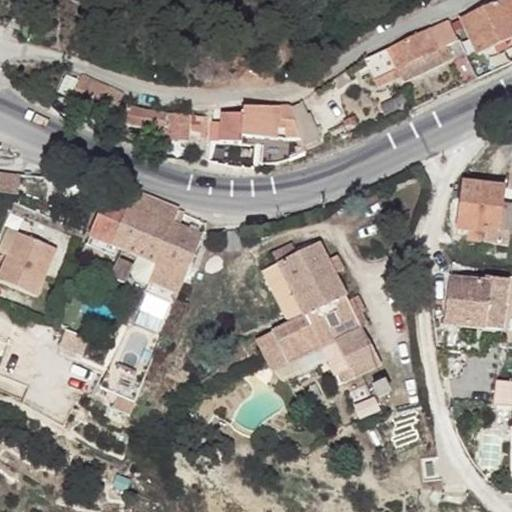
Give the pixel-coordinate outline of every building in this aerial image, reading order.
[(0,0),(0,16),(12,22),(33,31),(45,0),(0,0)] [(511,0),(509,0),(464,21),(479,55),(497,48),(511,40),(511,0)] [(411,66),(437,55),(436,52),(456,43),(448,25),(427,33),(389,51),(398,72),(411,66)] [(511,40),(497,48),(499,54),(511,48),(511,40)] [(441,63),(437,55),(411,66),(398,72),(402,80),(441,63)] [(476,80),(468,59),(453,66),(462,87),(476,80)] [(69,101),(111,121),(122,97),(81,78),(69,101)] [(301,138),(305,150),(317,145),(302,106),(290,108),(301,138)] [(301,138),(290,108),(244,110),(244,117),(224,115),(221,146),(264,150),(265,140),(277,141),(278,130),(279,121),(287,122),(286,131),(286,137),(301,138)] [(189,141),(203,142),(204,118),(175,117),(161,115),(126,109),(123,125),(136,127),(152,131),(166,133),(165,142),(189,144),(189,141)] [(211,145),(221,146),(224,115),(220,117),(213,121),(211,145)] [(279,121),(278,130),(286,131),(287,122),(279,121)] [(265,140),(264,150),(263,165),(288,159),(289,142),(277,141),(265,140)] [(189,141),(189,144),(189,150),(205,152),(205,142),(203,142),(189,141)] [(511,214),(511,190),(463,184),(456,235),(466,236),(465,240),(505,245),(507,234),(509,234),(511,214)] [(156,202),(134,193),(129,205),(174,223),(178,211),(156,202)] [(112,246),(129,205),(107,195),(90,237),(91,237),(106,244),(102,253),(114,258),(118,249),(112,246)] [(156,266),(174,223),(129,205),(112,246),(118,249),(129,254),(156,266)] [(174,304),(202,235),(174,223),(156,266),(129,254),(125,263),(151,273),(153,275),(145,292),(167,302),(174,304)] [(56,249),(17,232),(6,258),(45,276),(56,249)] [(87,247),(102,253),(106,244),(91,237),(87,247)] [(361,328),(320,244),(279,264),(305,317),(289,326),(274,333),(258,341),(266,358),(273,373),(289,364),(320,348),(336,340),(349,369),(340,374),(344,384),(355,378),(377,368),(381,366),(361,328)] [(129,254),(118,249),(114,258),(120,260),(125,263),(129,254)] [(0,281),(36,297),(45,276),(6,258),(0,273),(0,281)] [(151,273),(125,263),(120,260),(113,279),(140,290),(151,273)] [(279,264),(262,272),(289,326),(305,317),(279,264)] [(481,355),(483,337),(484,329),(501,332),(508,282),(430,272),(431,302),(438,349),(481,355)] [(167,302),(145,292),(138,308),(160,317),(167,302)] [(87,337),(63,329),(58,345),(82,352),(87,337)] [(500,339),(501,332),(484,329),(483,337),(500,339)] [(511,382),(496,381),(493,405),(511,406),(511,400),(511,382)] [(384,384),(373,389),(378,400),(389,394),(384,384)]
